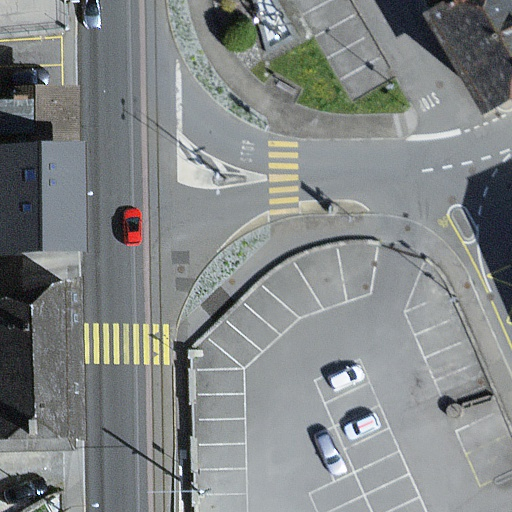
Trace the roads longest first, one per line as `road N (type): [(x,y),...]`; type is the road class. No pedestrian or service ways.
road 1 (residential): [(458,165),(397,174),(108,169)]
road 2 (primary): [(112,511),(108,169)]
road 3 (primary): [(108,169),(102,0)]
road 4 (residential): [(458,165),(466,213),(511,316)]
